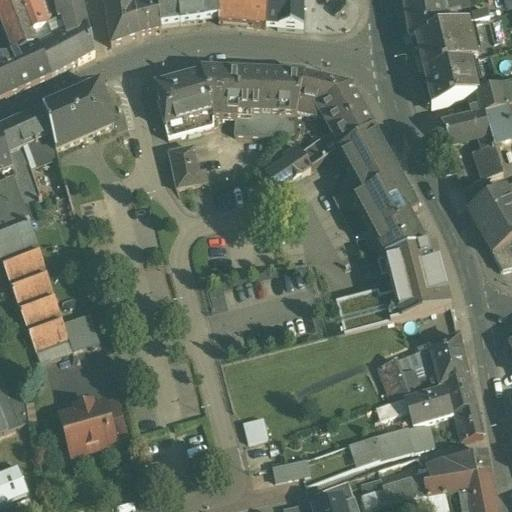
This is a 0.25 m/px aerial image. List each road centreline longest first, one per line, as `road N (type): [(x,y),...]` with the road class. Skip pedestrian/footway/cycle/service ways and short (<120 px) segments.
road 1 (residential): [(131,60),(167,202),(196,233),(183,264),(238,501)]
road 2 (secondary): [(385,55),(403,127),(461,253),(478,324)]
road 3 (secondary): [(131,60),(196,44),(385,55)]
road 4 (secondary): [(478,324),(510,511)]
road 5 (secondary): [(0,114),(131,60)]
